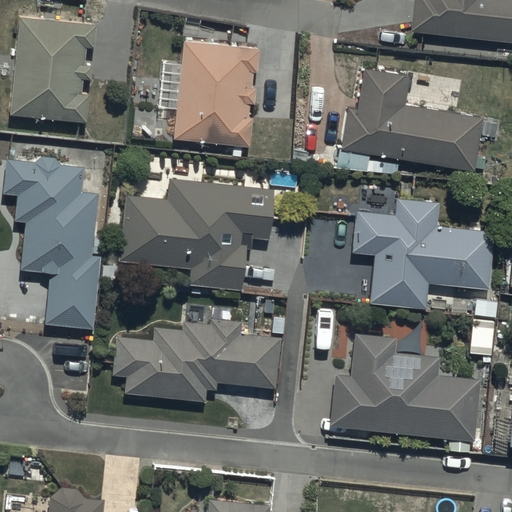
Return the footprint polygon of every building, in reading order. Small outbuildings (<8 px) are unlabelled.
[(511,0),(414,0),(412,25),(511,36),(511,0)] [(94,23),(18,16),(8,114),(85,121),(88,92),(80,91),(81,77),(89,78),(90,64),(83,63),(85,44),(92,45),(94,23)] [(257,46),(181,39),(173,137),(248,143),(251,114),(247,114),(248,102),(252,102),(253,85),(250,85),(251,70),(255,71),(257,46)] [(409,74),(362,67),(356,107),(346,105),(336,165),(365,170),(367,153),(474,170),(474,166),(482,167),(484,156),(476,154),(482,116),(404,103),(409,74)] [(92,327),(99,254),(91,253),(96,191),(81,189),(83,164),(61,163),(54,156),(40,155),(33,159),(5,158),(2,193),(14,194),(13,219),(23,220),(19,269),(50,271),(45,323),(92,327)] [(165,196),(123,192),(116,260),(188,267),(187,282),(240,287),(244,247),(249,247),(251,236),(265,238),(270,188),(167,177),(165,196)] [(435,226),(437,200),(394,197),(393,212),(354,209),(349,250),(372,252),(367,301),(424,306),(426,281),(488,287),(490,242),(487,227),(435,226)] [(151,338),(115,335),(112,372),(124,373),(122,392),(202,398),(203,387),(214,388),(214,382),(274,386),(278,335),(239,332),(239,320),(210,318),(209,323),(181,321),(180,328),(152,326),(151,338)] [(492,319),(470,318),(469,352),(481,352),(481,361),(490,361),(492,319)] [(466,450),(467,438),(470,439),(477,376),(437,372),(439,354),(392,350),(393,335),(352,331),(348,372),(332,370),(327,424),(446,436),(444,448),(466,450)] [(12,511),(103,511),(105,497),(86,495),(77,484),(59,482),(51,489),(47,511),(26,511),(12,511)] [(206,511),(268,511),(269,503),(209,497),(206,511)]
